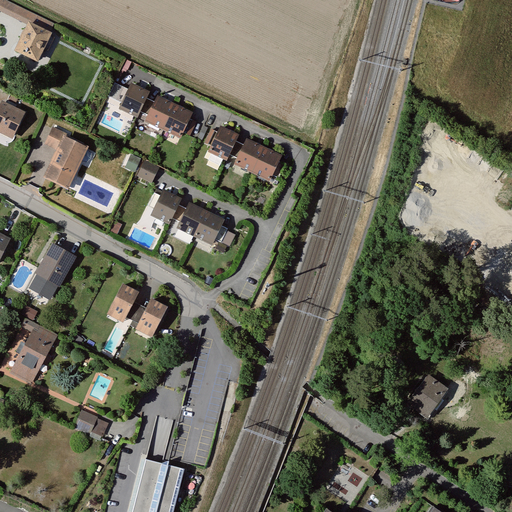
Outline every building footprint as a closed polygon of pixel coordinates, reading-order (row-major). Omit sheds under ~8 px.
[(54,35),(31,22),(15,50),(39,63),(54,35)] [(150,93),(131,84),(119,108),(138,117),(150,93)] [(195,113),(160,95),(147,120),(182,138),(195,113)] [(28,112),(2,101),(0,104),(0,129),(17,137),(28,112)] [(239,136),(221,127),(208,152),(226,162),(239,136)] [(89,148),(64,136),(45,178),(70,190),(89,148)] [(285,157),(248,139),(236,164),(272,182),(285,157)] [(142,160),(127,152),(119,165),(134,173),(142,160)] [(160,168),(144,161),(137,176),(152,183),(160,168)] [(183,200),(164,191),(153,214),(172,223),(183,200)] [(225,220),(189,204),(177,230),(214,246),(225,220)] [(86,241),(63,228),(36,274),(59,287),(86,241)] [(0,261),(12,239),(0,233),(0,261)] [(140,293),(123,284),(107,314),(124,323),(140,293)] [(170,308),(153,299),(137,329),(154,337),(170,308)] [(34,319),(39,311),(28,304),(23,311),(34,319)] [(58,337),(36,325),(9,372),(31,384),(58,337)] [(451,391),(430,376),(408,405),(429,421),(451,391)] [(175,511),(186,469),(150,460),(135,511),(175,511)]
